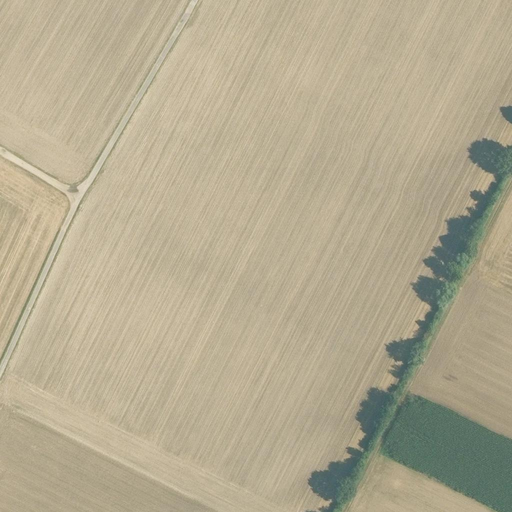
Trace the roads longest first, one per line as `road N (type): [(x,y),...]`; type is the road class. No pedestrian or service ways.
road 1 (track): [(193,0),(78,194),(0,372)]
road 2 (track): [(511,178),(342,511)]
